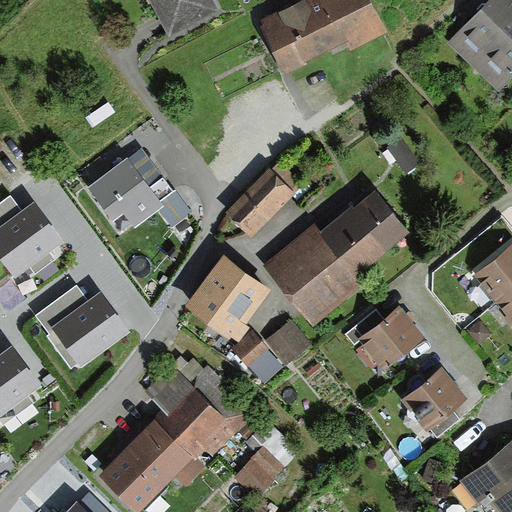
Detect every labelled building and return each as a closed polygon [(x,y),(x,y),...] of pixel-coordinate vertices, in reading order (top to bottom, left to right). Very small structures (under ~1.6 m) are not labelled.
[(151,0),(166,29),(209,8),(205,0),(151,0)] [(294,0),(265,14),(290,67),(380,25),(368,0),(294,0)] [(511,0),(490,0),(455,38),(501,81),(511,69),(511,0)] [(146,146),(154,154),(164,144),(157,136),(146,146)] [(385,150),(401,176),(414,168),(399,143),(385,150)] [(126,161),(89,187),(111,218),(148,192),(126,161)] [(285,192),(266,174),(230,212),(250,230),(285,192)] [(372,193),(273,268),(305,311),(404,236),(372,193)] [(59,235),(35,201),(0,225),(0,244),(15,266),(59,235)] [(511,249),(478,274),(497,301),(511,290),(511,249)] [(264,291),(224,261),(192,303),(232,333),(264,291)] [(511,290),(497,301),(511,321),(511,290)] [(126,325),(102,291),(57,322),(81,356),(126,325)] [(416,336),(397,310),(365,335),(384,360),(416,336)] [(292,324),(268,339),(283,361),(306,346),(292,324)] [(250,335),(233,352),(249,368),(267,352),(250,335)] [(0,407),(39,379),(15,345),(0,356),(0,407)] [(167,408),(104,477),(138,508),(173,471),(184,482),(233,430),(171,372),(151,393),(167,408)] [(462,397),(441,372),(405,400),(435,438),(457,420),(448,408),(462,397)] [(502,511),(511,511),(511,444),(455,489),(469,506),(486,492),(502,511)] [(260,454),(238,479),(256,496),(279,471),(260,454)]
